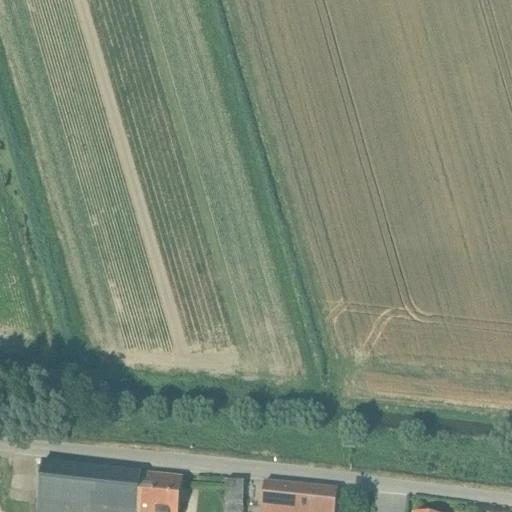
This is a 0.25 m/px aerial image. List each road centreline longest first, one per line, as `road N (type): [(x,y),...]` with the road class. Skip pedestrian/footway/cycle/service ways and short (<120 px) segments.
road 1 (tertiary): [(511,500),(0,445)]
road 2 (track): [(511,409),(289,384)]
